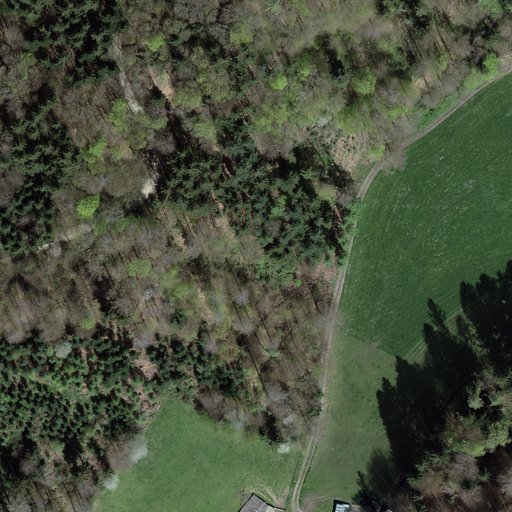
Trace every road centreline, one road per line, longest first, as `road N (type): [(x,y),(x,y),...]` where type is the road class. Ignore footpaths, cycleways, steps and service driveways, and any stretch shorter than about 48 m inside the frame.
road 1 (track): [(295,511),(364,187),(386,160),(511,66)]
road 2 (track): [(0,261),(108,218),(149,188),(156,154),(121,75),(121,0)]
road 3 (track): [(511,353),(452,399),(382,511)]
road 4 (track): [(372,173),(454,28),(479,0)]
